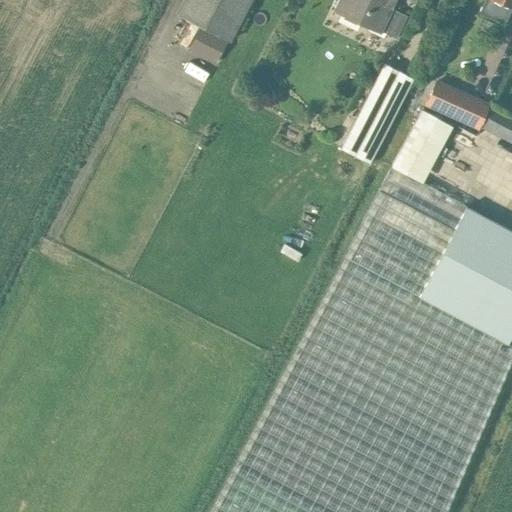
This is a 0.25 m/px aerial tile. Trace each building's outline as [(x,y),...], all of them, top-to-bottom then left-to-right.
[(214,64),(228,39),(229,40),(250,0),(182,0),(176,12),(200,25),(187,50),(214,64)] [(342,0),(337,11),(396,39),(407,16),(388,7),(390,0),(342,0)] [(511,0),(483,0),(478,13),(504,25),(505,22),(511,4),(511,0)] [(384,64),(340,150),(370,165),(414,79),(384,64)] [(436,82),(426,104),(477,127),(478,124),(487,105),(436,82)] [(511,118),(493,109),(483,127),(505,138),(511,123),(511,118)] [(436,511),(511,355),(511,345),(506,343),(511,332),(511,231),(465,207),(465,206),(453,199),(420,181),(405,173),(391,165),(379,189),(207,511),(436,511)]
